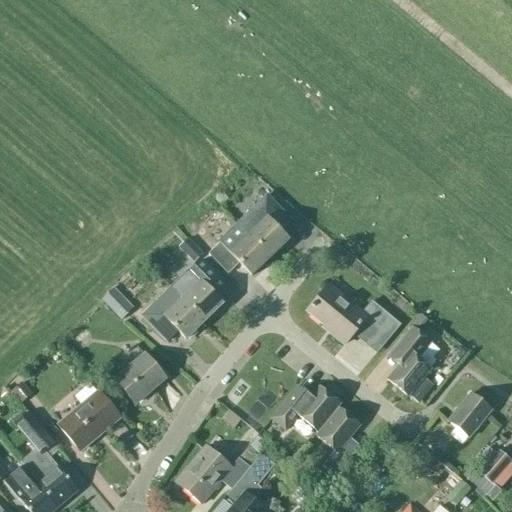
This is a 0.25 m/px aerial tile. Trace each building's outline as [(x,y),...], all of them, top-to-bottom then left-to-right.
[(247,236),(269,259),(287,241),(278,231),(289,220),(267,197),(237,226),(247,236)] [(215,228),(225,219),(217,210),(207,218),(215,228)] [(269,259),(247,236),(237,226),(208,254),(227,274),(238,264),(250,277),(269,259)] [(227,288),(201,261),(190,272),(188,270),(169,288),(173,291),(203,322),(221,305),(216,299),(227,288)] [(250,299),(263,285),(253,276),(240,291),(250,299)] [(399,326),(390,318),(371,302),(360,314),(327,287),(306,312),(331,332),(329,334),(343,345),(355,331),(379,351),(399,326)] [(185,340),(203,322),(173,291),(164,300),(172,309),(163,317),(153,307),(142,318),(161,338),(172,327),(185,340)] [(111,295),(100,301),(107,314),(118,307),(111,295)] [(407,397),(430,369),(417,359),(430,343),(411,328),(393,350),(404,359),(386,380),(407,397)] [(134,405),(164,379),(144,355),(113,381),(134,405)] [(79,406),(94,392),(87,384),(72,398),(79,406)] [(284,431),(296,416),(316,432),(339,405),(319,388),(309,399),(296,388),(270,420),(284,431)] [(81,450),(118,419),(96,394),(60,425),(81,450)] [(447,422),(467,439),(490,411),(469,394),(447,422)] [(321,466),(333,476),(340,469),(352,455),(342,447),(359,426),(338,409),(315,437),(333,452),(321,466)] [(26,471),(57,508),(77,492),(45,453),(54,445),(27,412),(13,425),(33,450),(18,462),(26,471)] [(230,490),(248,468),(247,468),(271,438),(261,430),(230,468),(205,448),(175,484),(200,505),(220,481),(230,490)] [(491,484),(509,463),(497,452),(478,473),(491,484)] [(273,466),(260,455),(248,469),(248,468),(230,490),(239,498),(227,511),(263,511),(262,511),(263,510),(251,500),(260,489),(257,486),(273,466)] [(52,511),(57,508),(26,471),(18,478),(15,474),(4,483),(27,511),(52,511)]
